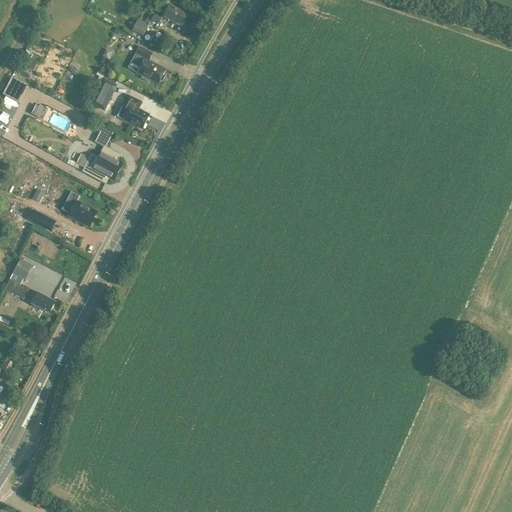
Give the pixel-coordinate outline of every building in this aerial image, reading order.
[(170,5),(167,4),(165,7),(166,7),(162,14),(165,16),(164,16),(180,24),(186,13),(170,5)] [(162,19),(150,13),(145,23),(138,19),(133,29),(144,34),(151,21),(159,25),(162,19)] [(153,54),(139,47),(131,62),(140,67),(136,73),(142,76),(141,79),(149,83),(150,80),(158,85),(160,81),(162,82),(166,75),(164,74),(166,70),(149,61),(153,54)] [(108,59),(112,51),(106,48),(102,55),(108,59)] [(20,81),(13,77),(3,95),(10,99),(20,81)] [(104,111),(117,85),(104,79),(91,105),(104,111)] [(142,103),(127,96),(117,117),(142,130),(150,115),(139,110),(142,103)] [(40,107),(36,105),(31,114),(36,116),(40,107)] [(98,123),(94,129),(101,132),(104,126),(98,123)] [(93,156),(85,172),(107,184),(111,177),(116,180),(124,166),(118,163),(122,156),(106,148),(100,160),(93,156)] [(30,174),(21,195),(28,198),(31,190),(36,192),(34,199),(42,202),(46,192),(39,189),(41,184),(36,182),(38,177),(30,174)] [(73,196),(66,210),(69,211),(68,214),(90,225),(99,210),(81,200),(81,199),(73,196)] [(56,223),(34,211),(29,220),(51,231),(56,223)] [(21,260),(13,275),(25,282),(34,267),(21,260)] [(30,289),(12,279),(6,290),(23,300),(30,289)] [(50,313),(55,304),(34,293),(31,299),(34,301),(33,304),(50,313)] [(0,406),(4,408),(9,398),(3,395),(3,394),(0,392),(0,406)]
